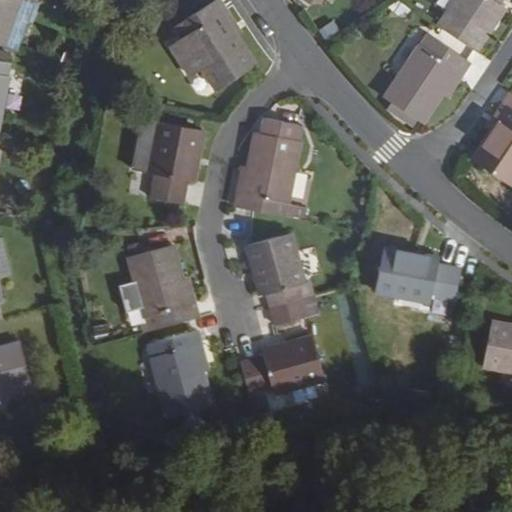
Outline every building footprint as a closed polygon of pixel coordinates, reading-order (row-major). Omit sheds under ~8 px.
[(0,0),(0,41),(10,45),(27,0),(0,0)] [(27,0),(10,45),(22,50),(39,0),(38,0),(27,0)] [(221,92),(258,69),(224,16),(229,13),(221,0),(179,26),(188,40),(176,47),(194,77),(207,70),(221,92)] [(457,0),(441,24),(478,49),(507,6),(502,2),(503,0),(457,0)] [(472,60),(430,33),(387,96),(424,121),(458,68),(464,72),(472,60)] [(0,48),(0,58),(12,60),(13,51),(0,48)] [(0,124),(12,60),(0,58),(0,161),(2,162),(4,150),(0,148),(0,124)] [(511,180),(511,92),(506,102),(511,106),(511,108),(479,158),(511,180)] [(274,104),(271,116),(301,122),(303,110),(274,104)] [(151,172),(162,120),(135,114),(124,166),(151,172)] [(239,190),(236,204),(286,214),(302,138),(297,137),(301,122),(271,116),(268,115),(265,130),(260,129),(246,191),(239,190)] [(205,129),(162,120),(151,172),(156,173),(152,195),(185,202),(189,181),(195,182),(205,129)] [(308,283),(295,231),(251,243),(265,294),(272,293),(280,322),(326,310),(318,281),(308,283)] [(140,276),(147,302),(154,327),(203,314),(200,301),(192,303),(176,242),(134,254),(140,276)] [(457,293),(461,270),(462,266),(439,261),(440,257),(386,246),(378,289),(398,294),(432,300),(433,295),(456,299),(457,293)] [(474,272),(461,270),(457,293),(469,296),(474,272)] [(132,306),(147,302),(140,276),(125,280),(132,306)] [(432,300),(398,294),(396,305),(430,311),(432,300)] [(511,323),(495,320),(487,363),(511,367),(511,323)] [(204,344),(200,329),(149,342),(169,416),(212,405),(197,346),(204,344)] [(328,380),(317,336),(265,349),(267,355),(245,361),(253,392),(275,387),(276,393),(328,380)] [(0,394),(36,385),(24,343),(0,349),(0,394)] [(264,433),(278,432),(272,412),(266,413),(265,409),(258,411),(264,433)]
